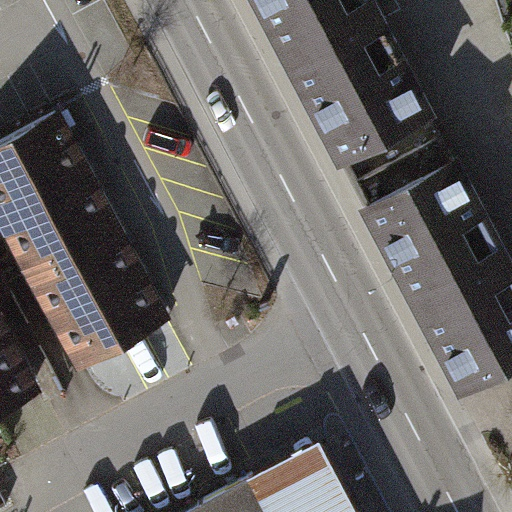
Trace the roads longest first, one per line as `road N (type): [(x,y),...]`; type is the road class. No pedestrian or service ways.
road 1 (secondary): [(185,0),(457,511)]
road 2 (residential): [(424,0),(511,163)]
